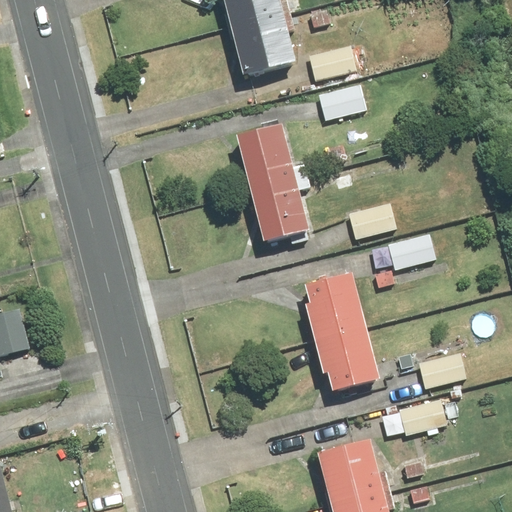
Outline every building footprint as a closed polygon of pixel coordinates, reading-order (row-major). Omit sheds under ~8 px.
[(236,0),(252,70),(307,57),(293,0),(236,0)] [(369,44),(317,59),(324,82),(376,67),(369,44)] [(369,80),(322,92),(330,120),(376,107),(369,80)] [(290,127),(245,135),(263,238),(308,230),(290,127)] [(403,205),(351,218),(358,244),(410,231),(403,205)] [(437,231),(391,244),(399,273),(445,259),(437,231)] [(360,273),(309,284),(333,391),(383,380),(360,273)] [(28,309),(0,314),(0,346),(3,359),(37,352),(28,309)] [(470,356),(427,366),(432,389),(475,378),(470,356)] [(452,396),(402,410),(410,436),(459,422),(452,396)] [(406,511),(387,437),(330,452),(344,511),(406,511)] [(25,511),(12,457),(0,460),(0,511),(25,511)]
